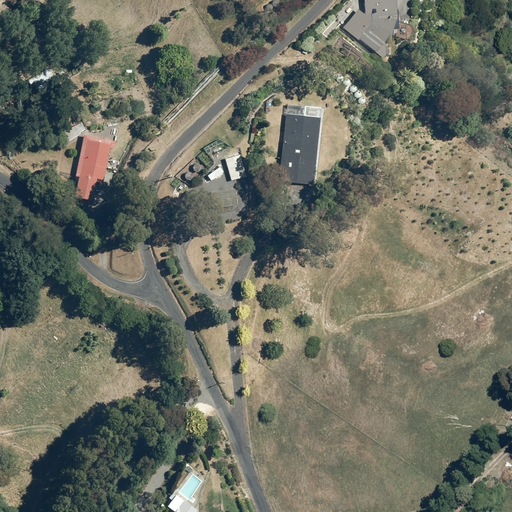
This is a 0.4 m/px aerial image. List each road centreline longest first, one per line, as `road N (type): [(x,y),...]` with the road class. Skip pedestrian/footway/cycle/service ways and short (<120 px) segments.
road 1 (unclassified): [(325,0),(160,166),(142,226),(162,291)]
road 2 (unclassified): [(162,291),(241,448),(258,511)]
road 3 (unclassified): [(0,177),(101,275),(162,291)]
